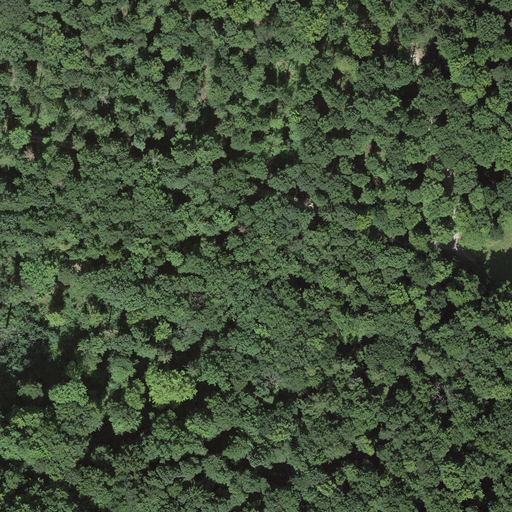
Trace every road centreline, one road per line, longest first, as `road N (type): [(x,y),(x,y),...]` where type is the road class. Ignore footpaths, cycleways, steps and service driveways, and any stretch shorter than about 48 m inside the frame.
road 1 (track): [(385,0),(416,58),(452,197),(453,223),(439,241),(418,242),(291,200),(66,146),(0,139)]
road 2 (track): [(0,455),(110,511)]
